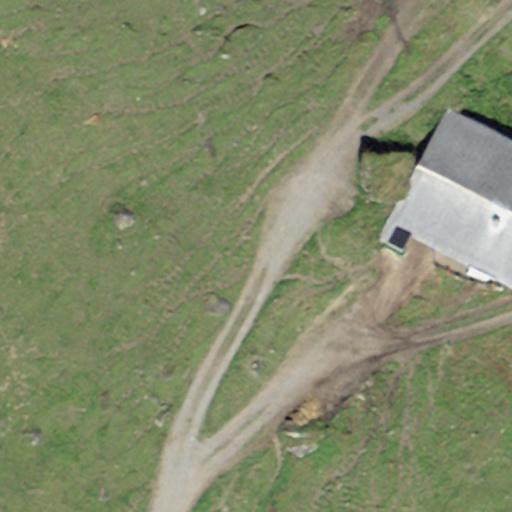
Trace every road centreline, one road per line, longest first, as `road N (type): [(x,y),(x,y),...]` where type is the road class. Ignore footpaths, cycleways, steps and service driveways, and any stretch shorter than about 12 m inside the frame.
road 1 (track): [(177,491),(181,444),(200,394),(247,298),(332,160),(511,0)]
road 2 (track): [(170,511),(197,469),(401,278)]
road 3 (track): [(316,357),(511,314)]
